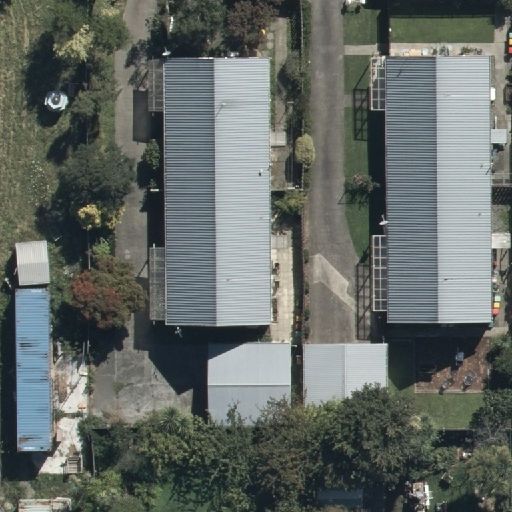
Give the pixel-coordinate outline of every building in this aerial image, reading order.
[(385,96),(387,311),(490,310),(488,44),(385,45),(366,45),(367,96),(385,96)] [(161,48),(164,312),(272,305),(270,47),(161,48)] [(208,337),(208,420),(288,420),(288,337),(208,337)] [(304,339),(304,420),(385,419),(384,338),(304,339)] [(31,344),(27,468),(89,467),(92,345),(31,344)]
